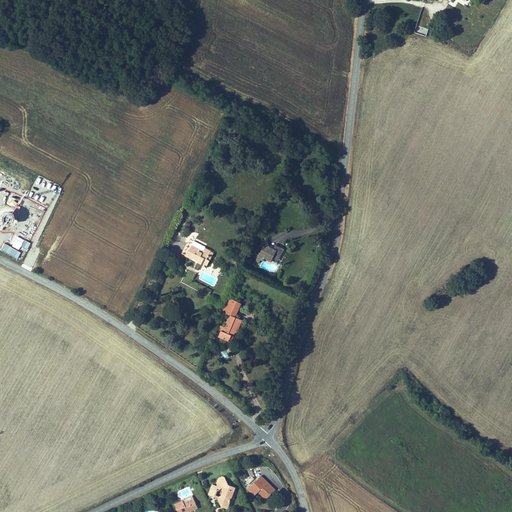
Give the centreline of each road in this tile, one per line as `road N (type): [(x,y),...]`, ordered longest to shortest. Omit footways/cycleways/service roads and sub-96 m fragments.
road 1 (tertiary): [(265,436),(333,249),(364,0)]
road 2 (tertiary): [(0,259),(145,342),(265,436)]
road 3 (tertiary): [(95,511),(265,436)]
